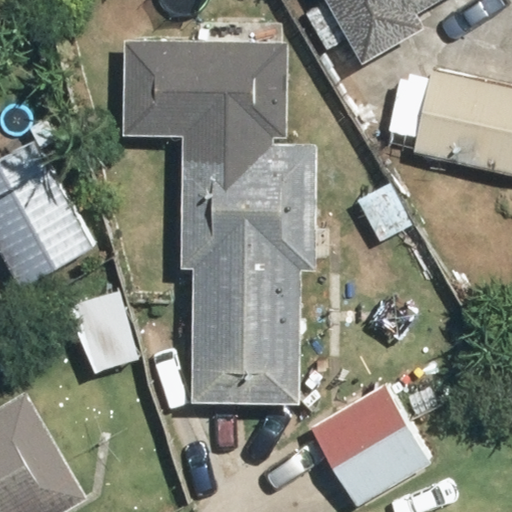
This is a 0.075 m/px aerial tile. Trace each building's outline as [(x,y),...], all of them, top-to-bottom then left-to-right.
[(0,0),(0,16),(9,11),(2,0),(0,0)] [(347,0),(379,57),(447,19),(438,2),(441,0),(347,0)] [(300,35),(136,36),(137,132),(194,132),(195,265),(203,265),(204,396),(313,395),(312,266),(330,265),(330,137),(301,137),(300,35)] [(511,81),(411,62),(396,141),(511,162),(511,81)] [(47,131),(0,158),(0,220),(37,283),(111,239),(47,131)] [(400,170),(361,190),(387,239),(426,219),(400,170)] [(43,384),(0,408),(0,511),(62,511),(103,490),(43,384)] [(396,384),(322,427),(369,504),(442,461),(396,384)] [(511,424),(495,390),(453,411),(475,454),(511,435),(511,424)]
